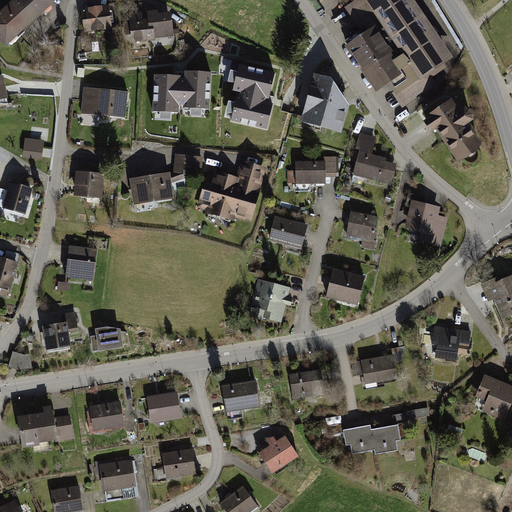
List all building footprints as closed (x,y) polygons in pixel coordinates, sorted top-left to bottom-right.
[(52,0),(15,0),(0,14),(0,42),(6,49),(56,4),(52,0)] [(356,0),(343,8),(360,35),(344,45),(376,95),(388,87),(401,106),(437,83),(433,78),(447,70),(444,66),(452,61),(412,0),(356,0)] [(89,15),(83,16),(85,34),(113,31),(110,11),(103,12),(103,8),(89,10),(89,15)] [(123,23),(125,38),(131,37),(132,46),(155,44),(155,40),(174,38),(171,16),(158,17),(157,13),(148,14),(148,21),(142,21),(142,15),(129,16),(130,23),(123,23)] [(275,71),(239,62),(237,69),(231,68),(228,79),(235,80),(233,89),(241,90),(240,94),(237,94),(235,100),(229,99),(226,110),(233,111),(231,119),(267,127),(273,102),(272,101),(272,99),(273,96),(269,95),(275,71)] [(185,69),(185,72),(182,72),(179,71),(179,74),(154,73),(153,110),(160,110),(160,117),(171,117),(171,111),(179,111),(179,103),(184,104),(184,106),(191,107),(191,113),(202,113),(202,107),(210,107),(211,70),(185,69)] [(334,80),(315,76),(302,125),(344,136),(351,108),(334,80)] [(5,78),(0,79),(0,102),(9,101),(5,78)] [(129,93),(84,89),(82,117),(126,121),(129,93)] [(449,104),(445,99),(419,115),(433,135),(437,133),(458,166),(486,149),(472,127),(477,124),(468,110),(462,114),(453,101),(449,104)] [(379,140),(361,136),(358,151),(361,152),(355,178),(393,187),(398,167),(387,165),(388,161),(374,158),(379,140)] [(45,140),(25,138),(23,157),(42,160),(45,140)] [(185,176),(196,177),(197,170),(204,171),(205,160),(177,157),(175,175),(185,176)] [(325,163),(297,164),(298,188),(326,187),(326,180),(339,180),(338,159),(325,160),(325,163)] [(213,176),(208,175),(200,209),(211,212),(209,218),(236,225),(237,221),(253,225),(268,171),(242,164),(237,180),(214,173),(213,176)] [(105,175),(77,174),(75,199),(103,201),(105,175)] [(0,197),(0,211),(26,219),(34,190),(21,187),(23,178),(13,175),(8,193),(2,191),(0,197)] [(176,202),(173,187),(172,182),(171,175),(131,181),(135,207),(176,202)] [(196,177),(185,176),(172,182),(173,187),(196,177)] [(423,197),(407,194),(404,207),(409,209),(404,232),(419,235),(417,243),(440,248),(447,218),(438,216),(440,208),(422,204),(423,197)] [(380,220),(352,214),(347,239),(364,243),(362,250),(377,254),(378,246),(374,245),(380,220)] [(308,228),(276,220),(270,245),(302,253),(308,228)] [(98,251),(70,248),(67,281),(95,284),(98,251)] [(0,288),(13,292),(23,258),(7,254),(6,260),(0,258),(0,288)] [(367,279),(334,271),(328,301),(360,308),(367,279)] [(511,319),(511,277),(485,289),(491,304),(496,302),(505,322),(511,319)] [(58,288),(69,290),(70,283),(60,281),(58,288)] [(291,291),(260,284),(251,319),(282,326),(287,308),(292,310),(294,302),(289,300),(291,291)] [(64,326),(43,329),(46,353),(72,350),(70,334),(79,333),(76,315),(62,317),(64,326)] [(108,330),(96,331),(97,339),(92,340),(95,356),(125,351),(122,332),(108,330)] [(472,334),(436,330),(434,348),(438,349),(437,362),(460,365),(462,349),(470,350),(472,334)] [(11,352),(11,368),(32,368),(32,353),(11,352)] [(366,378),(367,386),(398,383),(395,358),(361,363),(361,367),(353,368),(354,379),(366,378)] [(323,371),(290,377),(295,403),(327,397),(323,371)] [(511,412),(511,388),(487,379),(478,402),(488,406),(485,414),(508,423),(511,412)] [(257,384),(224,388),(227,415),(260,411),(257,384)] [(177,396),(148,400),(152,426),(181,423),(177,396)] [(122,406),(91,410),(94,435),(125,431),(122,406)] [(430,407),(407,411),(409,420),(432,415),(430,407)] [(45,418),(20,420),(24,451),(76,445),(73,418),(57,420),(55,408),(44,409),(45,418)] [(406,413),(392,416),(393,424),(408,422),(406,413)] [(372,428),(344,433),(347,447),(352,446),(354,457),(376,453),(372,433),(372,428)] [(399,428),(372,433),(376,453),(377,457),(399,453),(397,443),(402,442),(399,428)] [(273,449),(262,456),(274,475),(300,459),(286,438),(279,442),(276,437),(268,442),(273,449)] [(194,451),(164,456),(168,482),(198,477),(194,451)] [(134,462),(100,467),(103,495),(138,490),(134,462)] [(83,511),(80,488),(52,492),(54,511),(83,511)] [(244,488),(220,506),(224,511),(256,511),(260,509),(244,488)] [(20,511),(16,501),(0,508),(0,511),(20,511)]
